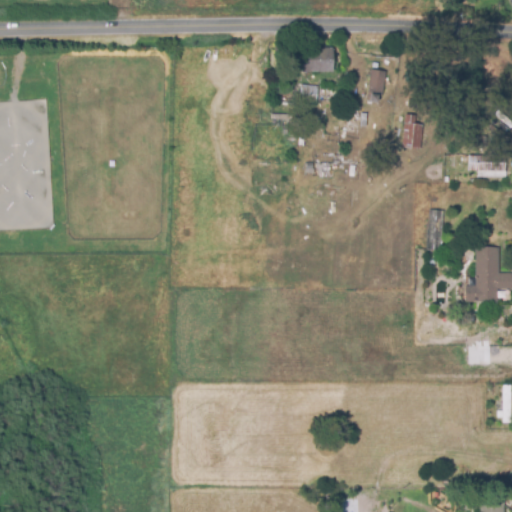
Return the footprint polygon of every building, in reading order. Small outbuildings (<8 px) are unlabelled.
[(275,56),(274,43),(284,43),(285,56),(275,56)] [(331,74),(298,73),(298,50),(331,51),(331,74)] [(375,105),(366,104),(367,95),(369,70),(386,72),(383,98),(376,97),(375,105)] [(315,107),(298,105),(299,86),(317,87),(315,107)] [(356,137),(323,133),(326,109),(359,112),(356,137)] [(419,151),(399,148),(405,113),(424,116),(419,151)] [(475,148),(474,138),(487,137),(488,147),(475,148)] [(504,180),(467,180),(467,157),(504,157),(504,180)] [(312,180),(304,180),(304,164),(312,164),(312,180)] [(441,242),(426,241),(427,211),(443,212),(441,242)] [(496,303),(462,303),(462,287),(473,287),(473,249),(498,249),(498,274),(511,274),(511,291),(496,291),(496,303)] [(511,425),(499,425),(500,391),(511,391),(511,425)] [(367,511),(339,511),(339,503),(351,503),(351,501),(367,501),(367,511)]
